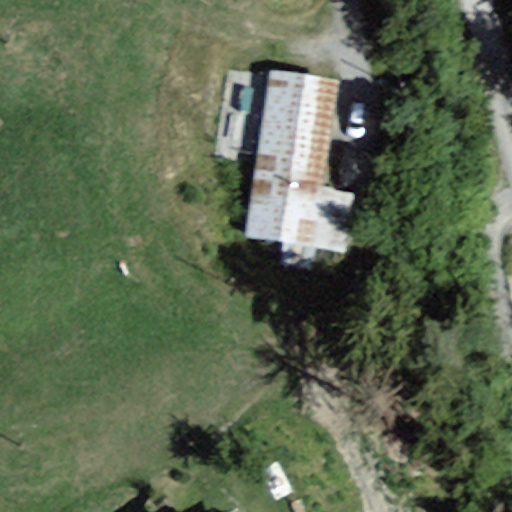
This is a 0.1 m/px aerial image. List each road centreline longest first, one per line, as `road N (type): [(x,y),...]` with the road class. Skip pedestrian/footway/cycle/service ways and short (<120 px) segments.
road 1 (track): [(511,197),(485,242),(511,375)]
road 2 (track): [(470,0),(511,119)]
